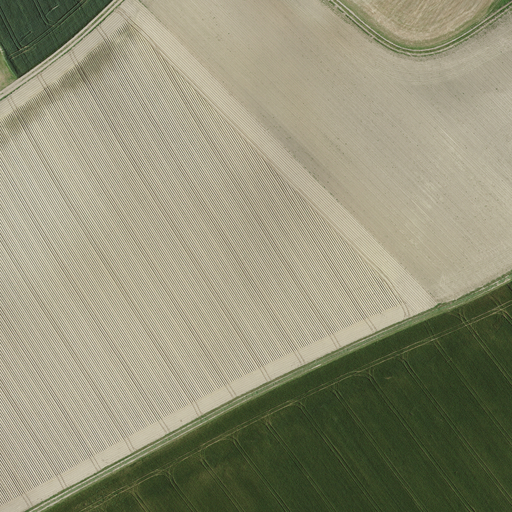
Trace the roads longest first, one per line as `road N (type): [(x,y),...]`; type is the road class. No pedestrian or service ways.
road 1 (track): [(78,487),(259,390),(511,274)]
road 2 (track): [(330,0),(387,45),(424,52),(511,6)]
road 3 (track): [(0,96),(119,0)]
